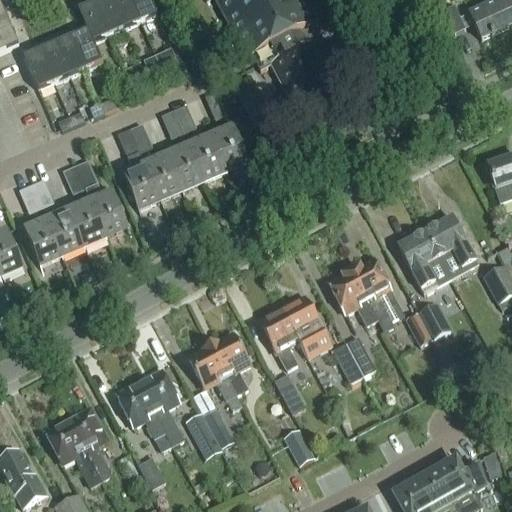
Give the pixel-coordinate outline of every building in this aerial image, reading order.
[(111,0),(110,0),(95,7),(109,40),(126,33),(111,0)] [(111,0),(126,33),(141,26),(130,0),(111,0)] [(149,0),(130,0),(141,26),(158,19),(149,0)] [(303,0),(212,0),(247,64),(252,62),(260,77),(273,70),(293,107),(328,88),(308,50),(307,50),(299,36),(318,26),(303,0)] [(462,27),(472,22),(481,43),(491,39),(492,42),(496,40),(495,38),(511,29),(511,4),(510,0),(506,0),(460,21),(462,27)] [(95,7),(79,14),(88,34),(94,46),(109,40),(95,7)] [(466,33),(462,27),(460,21),(455,9),(444,14),(455,38),(466,33)] [(6,18),(0,20),(0,38),(13,33),(6,18)] [(0,38),(0,57),(20,49),(13,33),(0,38)] [(88,34),(72,41),(86,75),(103,67),(94,46),(88,34)] [(71,81),(86,75),(72,41),(57,48),(71,81)] [(57,48),(41,54),(55,88),(71,81),(57,48)] [(25,61),(39,95),(55,88),(41,54),(25,61)] [(167,56),(156,61),(160,70),(171,65),(176,63),(172,54),(167,56)] [(160,70),(156,61),(145,65),(149,74),(160,70)] [(136,69),(124,75),(128,83),(140,78),(136,69)] [(117,88),(128,83),(124,75),(114,79),(117,88)] [(255,133),(273,123),(250,81),(233,90),(255,133)] [(229,122),(219,99),(205,105),(215,128),(229,122)] [(112,103),(101,108),(105,117),(117,112),(112,103)] [(105,117),(101,108),(90,113),(94,122),(105,117)] [(175,121),(185,144),(197,139),(187,116),(175,121)] [(74,131),(85,126),(81,117),(70,121),(74,131)] [(63,136),(74,131),(70,121),(58,126),(63,136)] [(172,149),(185,144),(175,121),(163,126),(172,149)] [(130,137),(140,159),(152,154),(142,132),(130,137)] [(211,143),(226,178),(249,169),(234,133),(211,143)] [(128,165),(140,159),(130,137),(118,142),(128,165)] [(211,143),(189,152),(205,187),(226,178),(211,143)] [(182,197),(205,187),(189,152),(167,161),(182,197)] [(167,161),(156,166),(152,154),(140,159),(161,206),(182,197),(167,161)] [(140,159),(128,165),(132,176),(123,180),(138,216),(161,206),(140,159)] [(511,162),(488,171),(496,193),(495,193),(500,209),(511,205),(511,162)] [(76,173),(86,196),(99,191),(89,168),(76,173)] [(74,202),(86,196),(76,173),(64,178),(74,202)] [(32,192),(42,215),(55,209),(45,186),(32,192)] [(86,196),(91,207),(106,243),(129,233),(113,198),(103,202),(99,191),(86,196)] [(30,220),(42,215),(32,192),(20,197),(30,220)] [(84,252),(106,243),(91,207),(69,217),(84,252)] [(69,217),(47,226),(63,261),(84,252),(69,217)] [(436,225),(423,232),(425,237),(450,284),(477,270),(452,223),(439,230),(436,225)] [(25,236),(40,271),(63,261),(47,226),(25,236)] [(8,236),(0,239),(0,279),(1,281),(24,271),(8,236)] [(450,284),(425,237),(404,248),(406,253),(401,256),(424,300),(438,292),(437,291),(450,284)] [(511,259),(508,253),(497,259),(511,287),(511,259)] [(359,274),(352,278),(378,326),(384,338),(394,333),(392,329),(405,323),(390,296),(373,265),(358,273),(359,274)] [(511,311),(511,289),(503,273),(482,284),(500,318),(511,311)] [(102,276),(96,280),(100,287),(106,283),(102,276)] [(367,332),(378,326),(352,278),(345,281),(344,280),(328,289),(345,320),(357,314),(367,332)] [(331,352),(306,305),(297,310),(295,307),(281,315),(298,347),(308,365),(331,352)] [(25,308),(16,312),(22,326),(31,322),(25,308)] [(437,309),(418,319),(432,347),(451,338),(437,309)] [(288,353),(298,347),(281,315),(267,322),(268,325),(260,329),(276,359),(278,358),(287,376),(297,370),(288,353)] [(14,317),(0,323),(0,332),(1,335),(19,327),(14,317)] [(419,353),(432,347),(418,319),(405,325),(419,353)] [(503,368),(511,362),(511,335),(491,350),(503,368)] [(233,339),(211,351),(237,400),(247,395),(238,378),(250,371),(233,339)] [(346,350),(363,382),(375,376),(357,344),(346,350)] [(349,390),(363,382),(346,350),(332,357),(349,390)] [(217,389),(226,406),(232,418),(243,412),(237,400),(211,351),(188,364),(205,395),(217,389)] [(467,363),(450,373),(463,396),(480,386),(467,363)] [(163,376),(139,389),(173,452),(183,446),(166,415),(179,408),(163,376)] [(308,413),(290,380),(274,389),(292,422),(308,413)] [(161,458),(173,452),(139,389),(116,401),(133,432),(145,426),(161,458)] [(215,412),(201,419),(220,454),(234,447),(215,412)] [(90,414),(68,426),(94,476),(95,476),(102,487),(110,483),(96,453),(108,446),(90,414)] [(206,466),(222,458),(220,454),(201,419),(185,427),(206,466)] [(62,470),(74,464),(90,494),(102,487),(95,476),(94,476),(68,426),(45,439),(62,470)] [(314,465),(299,436),(283,444),(298,473),(314,465)] [(0,477),(2,481),(14,502),(15,501),(21,511),(28,511),(46,502),(34,480),(31,482),(17,456),(9,460),(8,459),(0,463),(0,477)] [(128,483),(138,478),(128,460),(118,465),(128,483)] [(165,488),(151,463),(138,470),(152,496),(165,488)] [(481,511),(476,501),(487,495),(479,471),(464,480),(455,465),(436,476),(455,511),(481,511)] [(259,470),(257,474),(259,478),(264,478),(266,474),(265,469),(259,470)] [(497,470),(487,473),(490,485),(501,481),(497,470)] [(455,511),(436,476),(428,481),(416,488),(429,511),(455,511)] [(429,511),(416,488),(394,500),(401,511),(429,511)] [(68,507),(70,511),(86,511),(80,500),(68,507)]
